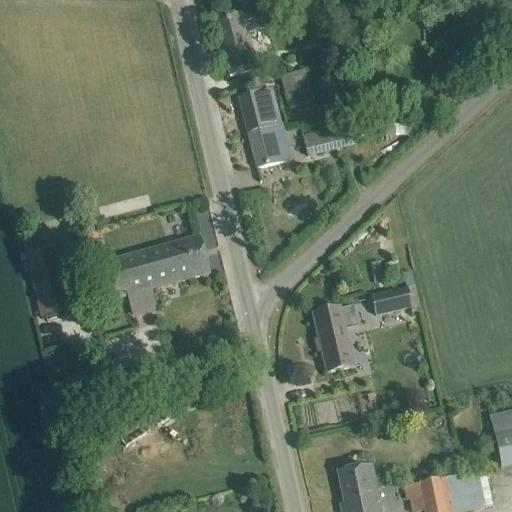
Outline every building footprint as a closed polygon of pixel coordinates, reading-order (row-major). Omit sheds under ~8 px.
[(261,9),(242,13),(215,20),(230,79),(257,72),(247,33),(265,29),(261,9)] [(316,87),(308,89),(303,71),(280,78),(288,108),(311,102),(319,100),(316,87)] [(272,91),(239,99),(257,170),(290,162),(272,91)] [(350,148),(346,127),(302,137),(307,158),(350,148)] [(53,234),(24,241),(42,320),(71,313),(53,234)] [(200,238),(180,244),(105,265),(116,302),(210,275),(200,238)] [(410,273),(402,275),(406,289),(407,289),(413,287),(410,273)] [(376,317),(411,309),(407,289),(406,289),(372,297),(376,317)] [(361,306),(353,307),(339,310),(314,315),(327,374),(353,368),(344,331),(358,328),(356,321),(364,319),(361,306)] [(174,417),(164,402),(116,435),(126,450),(174,417)] [(500,470),(511,467),(511,412),(489,418),(500,470)] [(381,511),(372,466),(357,469),(337,473),(343,504),(339,505),(340,511),(381,511)] [(406,502),(409,501),(411,511),(423,511),(425,511),(424,511),(473,511),(480,511),(473,475),(443,481),(442,480),(403,488),(406,502)]
